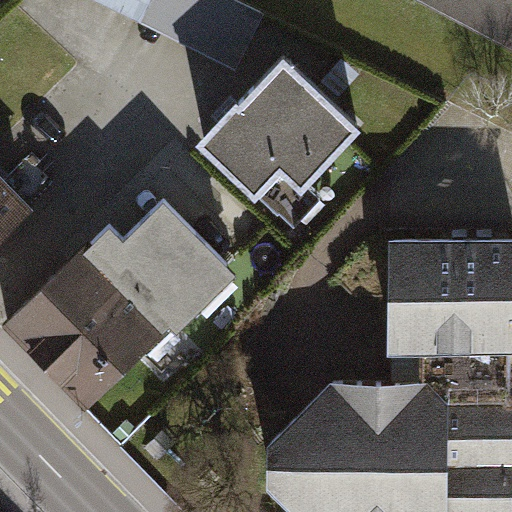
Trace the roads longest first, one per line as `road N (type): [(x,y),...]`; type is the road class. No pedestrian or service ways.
road 1 (residential): [(187,88),(0,289)]
road 2 (secondary): [(89,511),(0,420)]
